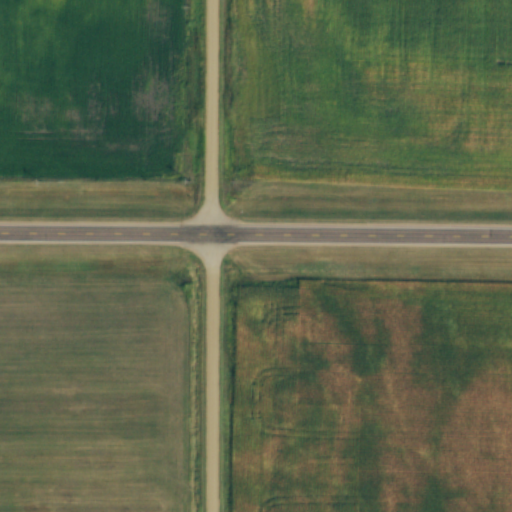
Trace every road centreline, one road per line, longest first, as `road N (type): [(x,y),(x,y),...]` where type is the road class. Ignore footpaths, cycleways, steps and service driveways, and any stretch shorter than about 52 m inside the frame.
road 1 (secondary): [(511,238),(0,235)]
road 2 (residential): [(211,511),(210,0)]
